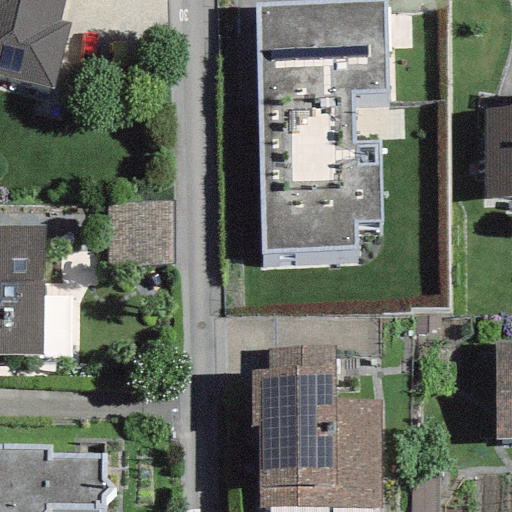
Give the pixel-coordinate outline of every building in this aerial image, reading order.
[(65,0),(0,0),(0,76),(53,90),(69,24),(60,22),(65,0)] [(383,1),(256,5),(263,252),(355,249),(354,222),(380,221),(378,144),(354,145),(352,93),(386,91),(383,1)] [(511,107),(482,108),(484,197),(511,196),(511,107)] [(43,228),(0,228),(0,356),(44,357),(43,228)] [(511,340),(493,341),(495,438),(511,437),(511,340)] [(267,369),(251,370),(251,427),(257,427),(258,510),(381,509),(380,400),(334,401),(334,369),(334,347),(267,347),(267,369)] [(0,511),(98,511),(98,507),(104,508),(104,499),(113,490),(105,478),(105,455),(51,453),(52,446),(0,444),(0,511)]
